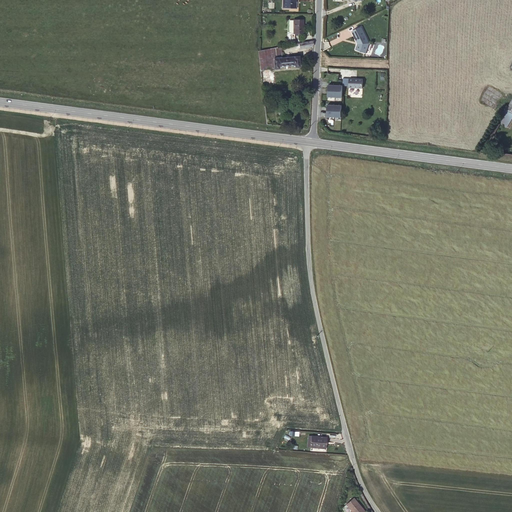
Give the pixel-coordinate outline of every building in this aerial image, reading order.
[(284,0),(284,8),(295,8),(295,0),(284,0)] [(304,20),(294,20),(294,34),(296,34),(303,34),(304,20)] [(357,40),(358,43),(356,49),(365,53),(369,43),(362,27),(352,31),(357,40)] [(300,49),(313,47),(314,41),(299,43),(300,49)] [(282,47),(258,50),(261,70),(275,68),(274,58),(283,57),(282,47)] [(295,67),(301,67),(300,56),(283,57),(274,58),(275,68),(275,69),(280,68),(280,66),(295,65),(295,67)] [(363,79),(349,78),(349,87),(362,88),(363,79)] [(507,106),(498,122),(507,127),(511,118),(511,100),(509,107),(507,106)] [(330,440),(313,439),(312,451),(329,452),(330,440)]
